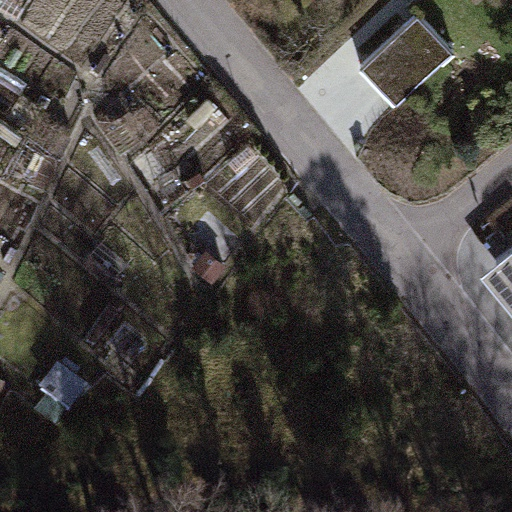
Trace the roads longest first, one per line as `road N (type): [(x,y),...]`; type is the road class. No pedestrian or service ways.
road 1 (residential): [(185,0),(404,268)]
road 2 (residential): [(404,268),(511,420)]
road 3 (residential): [(404,268),(511,181)]
